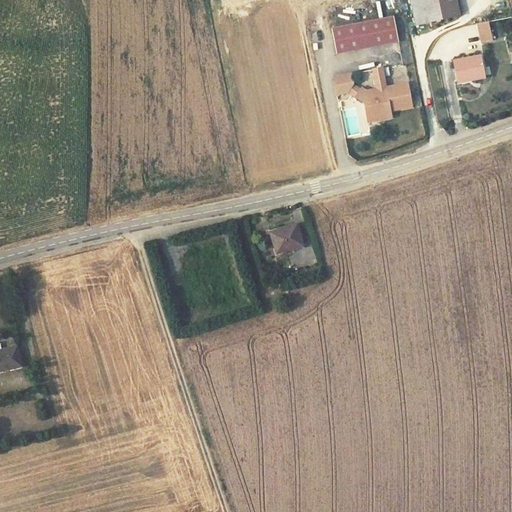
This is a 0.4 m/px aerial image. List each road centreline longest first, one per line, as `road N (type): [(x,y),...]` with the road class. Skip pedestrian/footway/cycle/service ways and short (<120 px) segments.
road 1 (tertiary): [(511,124),(366,175),(0,264)]
road 2 (track): [(136,231),(226,511)]
